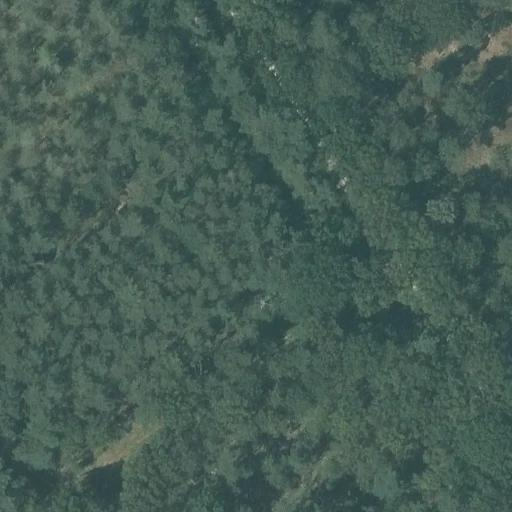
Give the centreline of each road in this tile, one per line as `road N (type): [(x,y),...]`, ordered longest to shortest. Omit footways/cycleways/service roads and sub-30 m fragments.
road 1 (track): [(50,511),(380,283)]
road 2 (track): [(380,283),(369,245),(326,173),(199,0)]
road 3 (unknown): [(511,458),(438,342),(380,283)]
